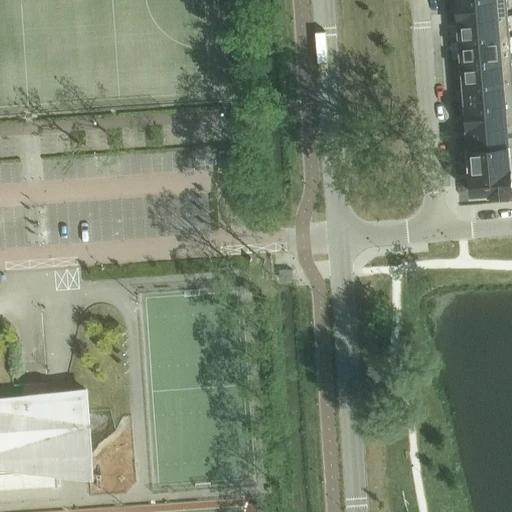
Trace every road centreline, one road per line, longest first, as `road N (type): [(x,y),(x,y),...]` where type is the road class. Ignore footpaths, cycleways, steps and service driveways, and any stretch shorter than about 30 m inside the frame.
road 1 (unclassified): [(358,511),(339,238)]
road 2 (unclassified): [(339,238),(323,0)]
road 3 (residential): [(433,231),(420,0)]
